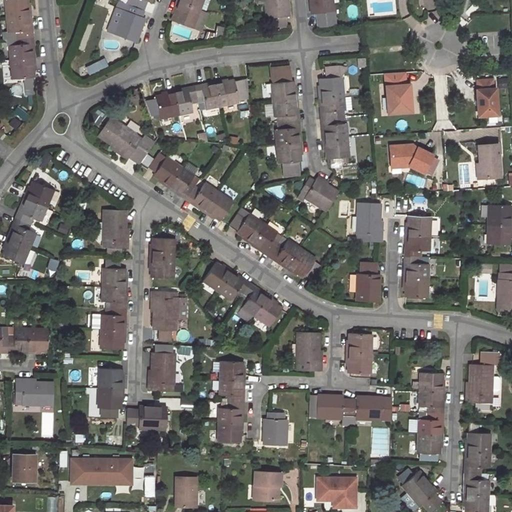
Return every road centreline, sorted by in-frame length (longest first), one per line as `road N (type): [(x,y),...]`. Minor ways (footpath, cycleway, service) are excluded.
road 1 (residential): [(145,192),(309,305),(337,313)]
road 2 (residential): [(141,383),(145,192)]
road 3 (residential): [(452,490),(459,323)]
road 4 (residential): [(148,68),(303,48)]
